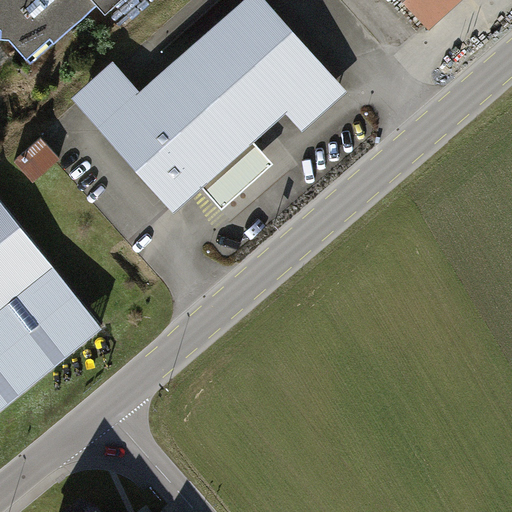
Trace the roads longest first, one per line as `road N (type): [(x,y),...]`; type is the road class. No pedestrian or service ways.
road 1 (tertiary): [(511,58),(106,410)]
road 2 (unknown): [(106,410),(0,254)]
road 3 (tertiary): [(106,410),(0,500)]
road 4 (tertiary): [(197,511),(106,410)]
